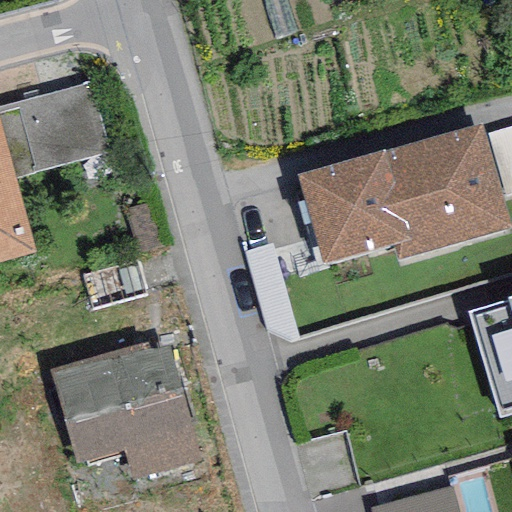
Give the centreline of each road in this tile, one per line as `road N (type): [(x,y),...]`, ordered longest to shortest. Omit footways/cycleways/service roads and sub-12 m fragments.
road 1 (residential): [(289,511),(148,13)]
road 2 (residential): [(0,52),(148,13)]
